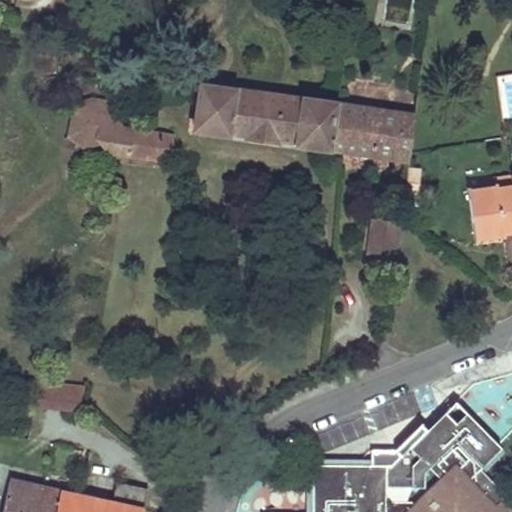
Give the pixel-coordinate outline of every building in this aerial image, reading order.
[(194,130),(301,145),(329,149),(335,104),(201,84),(194,130)] [(74,105),(71,121),(69,137),(99,142),(107,155),(155,162),(159,134),(120,128),(105,101),(92,100),(74,105)] [(335,104),(329,149),(409,161),(415,115),(335,104)] [(168,164),(172,136),(159,134),(155,162),(168,164)] [(99,142),(69,137),(83,148),(99,142)] [(419,171),(407,169),(404,196),(416,198),(419,171)] [(496,184),(466,188),(467,195),(497,190),(496,187),(496,184)] [(511,234),(511,188),(511,185),(496,187),(497,190),(467,195),(473,238),(503,233),(504,236),(511,234)] [(371,220),(369,241),(366,261),(394,266),(400,224),(371,220)] [(474,243),(504,238),(504,236),(503,233),(473,238),(474,243)] [(88,415),(84,411),(80,408),(85,386),(38,381),(34,407),(88,415)] [(454,424),(444,414),(436,422),(455,441),(475,422),(466,413),(454,424)] [(511,511),(502,502),(507,496),(481,470),(502,449),(475,422),(455,441),(436,422),(426,431),(409,447),(412,450),(408,455),(405,452),(400,456),(394,449),(393,450),(370,450),(370,465),(312,465),(311,511),(511,511)] [(420,425),(394,449),(400,456),(405,452),(409,447),(426,431),(420,425)] [(37,511),(43,487),(10,480),(2,511),(37,511)] [(112,503),(81,496),(77,511),(142,511),(143,511),(148,489),(116,482),(112,503)] [(51,489),(43,487),(37,511),(77,511),(81,496),(51,489)]
